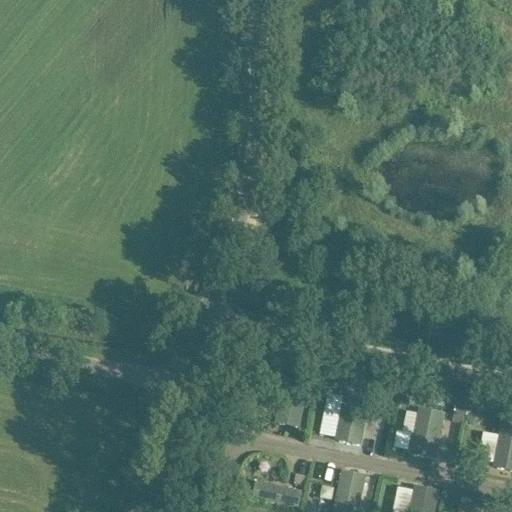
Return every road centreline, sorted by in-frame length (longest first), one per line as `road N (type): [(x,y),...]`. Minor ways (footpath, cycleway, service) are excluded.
road 1 (unclassified): [(204,319),(256,153),(259,0)]
road 2 (unclassified): [(511,382),(204,319)]
road 3 (unclassified): [(178,381),(0,348)]
road 4 (unclassified): [(133,511),(178,381)]
